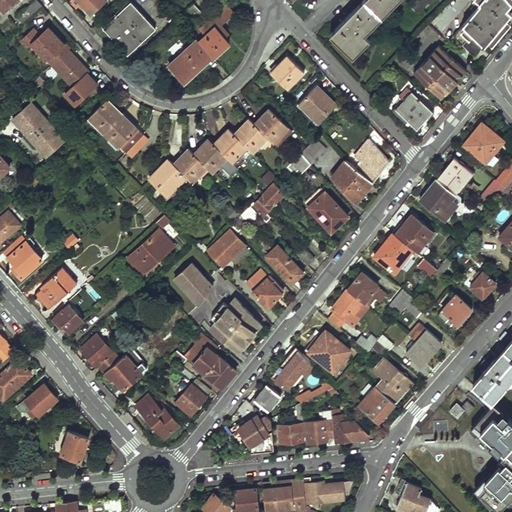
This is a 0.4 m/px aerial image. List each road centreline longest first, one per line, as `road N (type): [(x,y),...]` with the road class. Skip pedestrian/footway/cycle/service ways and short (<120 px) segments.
road 1 (residential): [(173,464),(420,162)]
road 2 (residential): [(52,0),(137,92),(180,102),(217,93),(249,66),(265,23),(263,0)]
road 3 (residential): [(142,460),(0,290)]
road 4 (residential): [(269,0),(420,162)]
road 5 (residential): [(511,301),(427,395),(382,461)]
road 6 (residential): [(179,479),(358,456),(382,461)]
road 7 (residential): [(0,492),(132,479)]
